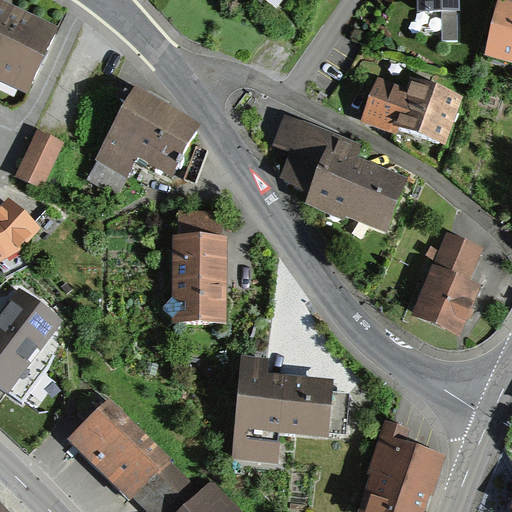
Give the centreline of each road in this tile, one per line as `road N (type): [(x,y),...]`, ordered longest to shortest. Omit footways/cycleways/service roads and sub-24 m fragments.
road 1 (tertiary): [(494,417),(395,356),(347,311),(186,88)]
road 2 (residential): [(286,95),(417,166),(492,223),(508,250)]
road 3 (tertiary): [(186,88),(102,0)]
